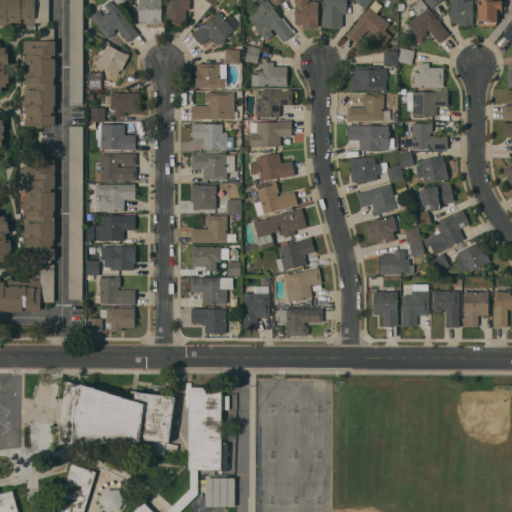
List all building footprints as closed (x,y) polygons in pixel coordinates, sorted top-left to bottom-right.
[(35,22),(35,23),(27,23),(27,22),(22,22),(22,23),(15,23),(15,24),(7,24),(7,23),(0,23),(0,0),(49,0),(49,22),(41,22),(35,22)] [(69,0),(83,0),(83,104),(69,103),(69,0)] [(90,16),(99,9),(103,15),(109,10),(104,5),(109,0),(111,0),(125,17),(126,16),(132,24),(131,24),(135,29),(138,33),(137,33),(138,34),(128,42),(117,27),(114,29),(116,31),(114,33),(114,34),(110,37),(110,36),(108,38),(90,16)] [(161,0),(161,23),(146,23),(146,21),(138,21),(138,0),(161,0)] [(166,19),(166,0),(190,0),(190,9),(186,9),(186,22),(166,22),(166,19)] [(273,27),(270,29),(274,34),(266,40),(261,34),(262,33),(248,17),(258,8),(257,6),(259,5),(255,0),(268,0),(273,5),(272,6),(281,18),(283,17),(292,28),(293,28),(294,29),(293,30),(293,31),(294,30),(296,32),(284,41),(273,27)] [(295,1),(295,0),(319,0),(318,26),(302,26),(302,23),(295,24),(295,1)] [(347,0),(347,13),(342,13),(342,27),(340,27),(325,27),(325,26),(322,26),(322,22),(323,22),(323,0),(347,0)] [(374,0),(376,0),(382,5),(376,12),(390,23),(385,29),(392,35),(383,45),(369,33),(371,31),(368,29),(357,42),(346,33),(374,0)] [(371,0),(365,8),(355,0),(371,0)] [(422,0),(437,19),(438,18),(441,21),(440,22),(447,31),(448,31),(450,33),(439,42),(428,29),(426,31),(427,33),(419,40),(415,34),(416,34),(407,23),(417,15),(410,6),(418,0),(422,0)] [(473,0),(473,25),(458,25),(458,23),(450,22),(451,0),(439,0),(432,7),(426,0),(473,0)] [(478,0),(502,0),(502,9),(498,9),(498,24),(495,24),(483,24),(478,24),(478,20),(478,0)] [(192,33),(203,24),(219,11),(225,18),(230,14),(239,25),(234,29),(224,38),(227,41),(222,45),(220,42),(216,45),(210,37),(201,44),(192,33)] [(511,41),(502,33),(510,24),(511,24),(511,22),(511,41)] [(54,27),(54,40),(56,40),(56,55),(54,55),(54,58),(56,58),(56,77),(54,77),(54,82),(53,82),(53,83),(54,83),(54,84),(56,84),(56,105),(54,105),(54,108),(55,108),(55,111),(54,111),(54,114),(56,114),(56,126),(30,126),(30,125),(24,125),(24,117),(26,117),(26,112),(25,112),(25,105),(23,105),(23,96),(25,96),(25,86),(26,86),(26,76),(24,76),(24,68),(25,68),(25,61),(27,61),(27,54),(24,54),(24,40),(40,40),(40,27),(41,27),(49,27),(54,27)] [(0,91),(0,41),(5,41),(6,52),(9,52),(9,63),(4,64),(5,73),(9,73),(9,82),(7,82),(7,86),(2,86),(2,91),(0,91)] [(105,49),(104,49),(107,44),(125,53),(126,52),(129,54),(122,70),(120,69),(117,75),(97,65),(105,49)] [(247,46),(260,49),(257,62),(245,60),(247,46)] [(239,48),(239,62),(225,63),(225,48),(239,48)] [(414,50),(411,63),(399,61),(402,48),(414,50)] [(384,51),(398,51),(398,64),(384,64),(384,51)] [(252,74),(258,74),(258,70),(263,70),(263,61),(274,61),(274,65),(287,66),(287,85),(283,85),(252,85),(252,74)] [(195,87),(195,70),(197,70),(198,62),(203,62),(221,62),(221,63),(226,63),(226,79),(227,79),(227,87),(195,87)] [(419,62),(429,62),(429,67),(444,67),(443,86),(439,86),(414,86),(414,84),(410,84),(410,77),(414,77),(414,71),(419,71),(419,67),(418,67),(418,64),(419,64),(419,62)] [(386,89),(356,89),(356,90),(350,89),(351,72),(352,72),(353,64),(358,64),(358,65),(380,65),(380,68),(386,68),(386,71),(387,73),(387,77),(386,79),(386,89)] [(86,81),(86,73),(89,73),(89,72),(102,72),(102,86),(89,86),(89,81),(86,81)] [(256,116),(256,98),(261,98),(262,89),(288,89),(292,89),(292,104),(280,104),(280,116),(256,116)] [(126,111),(126,116),(115,116),(115,106),(110,106),(110,94),(111,94),(111,93),(112,93),(112,90),(116,90),(116,92),(135,92),(140,92),(140,112),(126,111)] [(413,91),(436,91),(436,90),(445,90),(447,90),(447,106),(436,106),(436,115),(431,115),(431,117),(428,117),(428,115),(413,115),(413,110),(408,110),(408,101),(413,101),(413,91)] [(211,118),(211,119),(202,119),(202,118),(192,118),(192,104),(209,104),(209,101),(207,101),(207,91),(213,91),(234,91),(234,118),(211,118)] [(384,109),(390,109),(390,120),(352,120),(347,120),(347,106),(365,106),(365,104),(362,104),(362,101),(361,101),(361,95),(362,95),(362,93),(369,93),(384,93),(384,109)] [(511,117),(509,117),(509,118),(503,118),(503,104),(511,104),(511,117)] [(105,106),(105,120),(91,120),(91,109),(94,106),(105,106)] [(258,145),(258,146),(250,146),(251,132),(250,132),(250,121),(257,121),(278,121),(278,120),(292,120),(292,135),(281,135),(281,145),(258,145)] [(412,122),(428,122),(428,121),(433,121),(432,131),(430,131),(430,135),(447,135),(447,149),(443,149),(427,149),(428,148),(412,148),(412,122)] [(511,136),(503,136),(503,121),(508,121),(508,122),(511,122),(511,136)] [(192,122),(195,122),(203,122),(203,123),(222,123),(222,131),(228,131),(228,136),(234,136),(234,148),(228,148),(228,149),(220,149),(220,148),(203,148),(203,137),(192,137),(192,122)] [(125,134),(136,134),(136,149),(122,149),(122,148),(101,148),(101,145),(98,145),(98,138),(96,138),(96,129),(98,129),(98,124),(101,124),(101,123),(125,123),(125,134)] [(389,125),(389,148),(386,148),(386,149),(359,149),(359,139),(348,138),(348,124),(389,125)] [(82,298),(68,298),(69,125),(83,125),(82,298)] [(399,154),(411,151),(414,164),(402,167),(399,154)] [(136,152),(136,165),(123,165),(123,162),(118,162),(118,166),(136,166),(136,179),(100,179),(100,178),(95,178),(95,161),(100,161),(100,152),(136,152)] [(292,160),(295,175),(292,175),(291,175),(281,177),(281,176),(260,180),(259,172),(251,174),(250,168),(251,168),(250,162),(257,161),(256,157),(279,152),(281,162),(292,160)] [(235,154),(234,171),(227,171),(227,179),(222,178),(222,179),(219,179),(219,178),(208,178),(208,179),(203,179),(203,168),(191,168),(191,153),(227,153),(227,154),(232,154),(235,154)] [(0,280),(5,280),(5,278),(13,278),(13,279),(20,279),(20,281),(26,281),(26,278),(40,278),(40,258),(26,258),(26,238),(23,238),(23,230),(24,230),(24,216),(27,216),(27,209),(23,209),(23,201),(24,201),(24,194),(26,194),(26,187),(23,187),(23,173),(24,173),(24,165),(25,165),(25,158),(27,158),(27,154),(33,154),(33,158),(55,158),(55,172),(54,172),(54,174),(55,174),(55,187),(54,187),(54,191),(55,191),(55,209),(54,209),(54,214),(53,214),(53,215),(54,215),(54,217),(55,217),(55,238),(54,238),(54,242),(54,244),(54,247),(55,247),(55,258),(52,258),(52,263),(54,263),(54,301),(41,301),(41,311),(26,311),(26,309),(23,309),(23,310),(4,310),(4,309),(1,309),(1,310),(0,310),(0,280)] [(382,172),(377,173),(377,179),(364,180),(364,182),(361,182),(360,181),(351,182),(350,174),(352,173),(350,158),(355,157),(375,155),(375,163),(381,162),(386,162),(387,167),(400,163),(404,177),(390,181),(387,170),(382,172)] [(416,165),(421,164),(420,159),(442,155),(443,161),(445,161),(449,179),(444,179),(444,178),(439,179),(439,180),(437,180),(436,180),(436,181),(433,181),(431,181),(431,182),(428,182),(424,182),(423,176),(419,177),(418,172),(416,165)] [(511,184),(506,176),(508,175),(503,168),(508,165),(511,162),(511,184)] [(254,202),(260,200),(256,188),(272,183),(276,181),(279,191),(277,192),(278,195),(294,190),(298,204),(294,205),(279,209),(279,208),(258,214),(254,202)] [(447,183),(447,182),(450,181),(454,201),(441,204),(442,207),(431,210),(431,208),(428,209),(427,202),(425,202),(425,201),(418,202),(415,190),(422,189),(422,188),(447,183)] [(95,183),(132,183),(135,183),(135,187),(136,187),(136,194),(135,194),(135,199),(124,199),(124,211),(118,211),(118,210),(100,210),(95,210),(95,183)] [(372,203),(361,207),(357,192),(361,191),(391,183),(394,194),(398,193),(401,205),(397,206),(398,207),(375,213),(372,203)] [(199,208),(199,209),(193,209),(193,201),(191,201),(191,184),(197,184),(217,184),(216,208),(199,208)] [(227,198),(241,198),(241,213),(227,213),(227,198)] [(302,207),(307,226),(294,229),(295,234),(285,237),(284,235),(283,235),(282,234),(280,234),(278,230),(271,232),(274,244),(261,248),(253,221),(302,207)] [(431,223),(420,227),(416,213),(427,209),(431,223)] [(435,233),(434,231),(438,229),(436,224),(453,216),(452,215),(463,210),(469,223),(459,228),(464,238),(449,245),(450,247),(435,254),(430,244),(426,246),(423,239),(435,233)] [(101,214),(123,215),(123,214),(132,214),(135,214),(135,229),(124,229),(124,240),(93,239),(93,224),(100,224),(101,214)] [(227,241),(191,242),(191,228),(209,228),(209,225),(206,225),(206,222),(205,222),(205,217),(206,217),(206,214),(211,214),(211,215),(227,215),(227,232),(236,232),(236,240),(227,241)] [(365,223),(393,214),(394,216),(398,214),(402,227),(397,228),(398,229),(393,231),(394,235),(395,239),(389,241),(385,242),(384,237),(371,241),(365,223)] [(5,221),(8,220),(10,232),(5,232),(7,241),(11,241),(12,250),(10,250),(11,254),(5,255),(6,260),(0,261),(0,215),(4,215),(5,221)] [(407,242),(404,228),(418,225),(421,238),(407,242)] [(300,240),(300,239),(309,237),(308,236),(311,236),(315,251),(305,254),(307,263),(284,269),(284,268),(279,269),(276,258),(281,257),(278,246),(300,240)] [(422,240),(425,252),(412,255),(409,243),(422,240)] [(480,240),(490,260),(488,261),(468,272),(468,271),(461,272),(454,257),(458,252),(458,251),(480,240)] [(110,269),(110,266),(104,266),(104,255),(101,255),(101,245),(112,245),(131,245),(131,244),(136,244),(136,263),(134,263),(134,269),(110,269)] [(206,270),(206,265),(192,265),(192,263),(191,263),(191,248),(193,248),(193,245),(196,245),(222,245),(222,246),(226,246),(226,255),(221,255),(221,261),(216,261),(217,270),(206,270)] [(250,253),(245,254),(241,254),(241,245),(259,245),(261,249),(256,251),(250,253)] [(394,253),(394,249),(405,249),(405,258),(409,258),(409,264),(414,264),(414,272),(409,272),(409,273),(386,273),(380,273),(380,253),(394,253)] [(450,265),(438,271),(432,258),(443,252),(450,265)] [(87,259),(99,260),(99,274),(94,274),(87,274),(87,259)] [(241,260),(241,274),(228,274),(228,260),(241,260)] [(283,274),(289,273),(313,269),(313,268),(319,267),(322,282),(310,284),(313,296),(289,301),(283,274)] [(95,294),(99,294),(99,276),(115,276),(115,275),(120,275),(120,286),(118,286),(118,289),(135,289),(135,303),(132,303),(115,303),(115,302),(95,302),(95,294)] [(227,303),(208,303),(203,303),(203,291),(190,291),(190,290),(190,286),(191,286),(191,282),(189,282),(189,278),(191,278),(191,276),(194,276),(204,276),(204,275),(212,275),(212,276),(220,276),(227,276),(233,276),(233,288),(227,288),(227,303)] [(428,284),(428,289),(429,289),(429,314),(417,313),(416,325),(402,325),(402,295),(411,295),(411,290),(412,290),(412,284),(428,284)] [(270,292),(270,312),(270,316),(258,316),(258,328),(243,328),(243,292),(253,292),(253,285),(269,285),(269,292),(270,292)] [(397,290),(397,311),(398,311),(398,325),(383,325),(383,314),(373,314),(373,290),(397,290)] [(459,290),(459,326),(446,326),(446,308),(442,308),(442,311),(432,311),(432,307),(433,307),(433,290),(459,290)] [(494,290),(511,290),(511,311),(511,308),(508,308),(508,326),(494,326),(494,323),(494,290)] [(488,291),(488,314),(478,314),(478,326),(463,326),(463,314),(464,314),(464,291),(488,291)] [(122,327),(122,331),(111,331),(111,322),(106,321),(106,317),(102,317),(102,330),(88,330),(88,317),(100,317),(100,308),(106,308),(106,307),(132,307),(132,306),(135,306),(135,327),(122,327)] [(191,307),(195,307),(226,307),(226,332),(205,332),(205,324),(202,324),(202,322),(191,322),(191,307)] [(317,308),(317,307),(322,307),(322,321),(304,321),(304,324),(307,324),(307,326),(308,326),(308,333),(307,333),(307,334),(286,334),(286,321),(279,321),(279,308),(285,308),(286,307),(317,308)] [(136,390),(136,391),(175,396),(169,442),(165,442),(164,454),(139,451),(140,441),(116,441),(103,441),(103,442),(59,442),(59,422),(60,422),(62,409),(63,400),(63,399),(64,394),(67,380),(96,387),(96,388),(110,391),(109,392),(123,396),(122,396),(129,398),(131,389),(136,390)] [(189,469),(189,386),(222,386),(221,469),(198,469),(190,469),(189,469)] [(56,511),(72,463),(96,471),(83,511),(56,511)] [(165,511),(190,487),(190,469),(198,469),(198,493),(179,511),(165,511)] [(206,506),(205,477),(235,477),(235,505),(206,506)] [(120,509),(121,489),(103,488),(102,508),(120,509)] [(0,511),(0,492),(13,489),(19,511),(0,511)] [(132,511),(143,501),(154,511),(132,511)]
